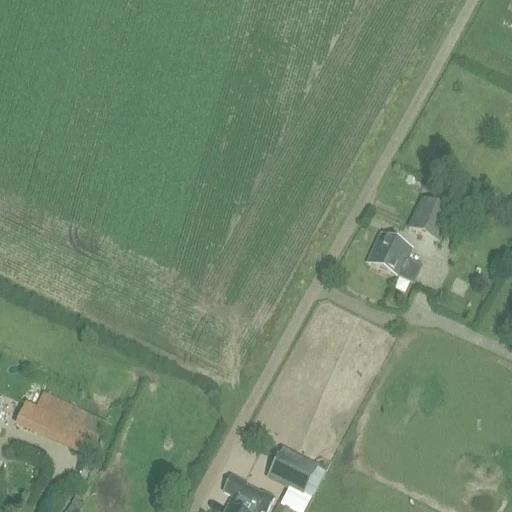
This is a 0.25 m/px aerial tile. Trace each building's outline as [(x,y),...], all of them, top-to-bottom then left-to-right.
[(410,228),(440,242),(454,211),(424,197),(410,228)] [(407,261),(413,250),(382,235),(368,264),(399,279),(399,278),(413,285),(422,268),(407,261)] [(45,441),(55,419),(25,405),(15,427),(45,441)] [(88,461),(98,439),(77,429),(67,451),(88,461)] [(284,451),(270,478),(305,496),(319,468),(284,451)] [(246,488),(248,483),(232,476),(223,493),(234,499),(258,511),(267,511),(276,497),(264,492),(262,496),(246,488)] [(227,511),(258,511),(234,499),(227,511)]
